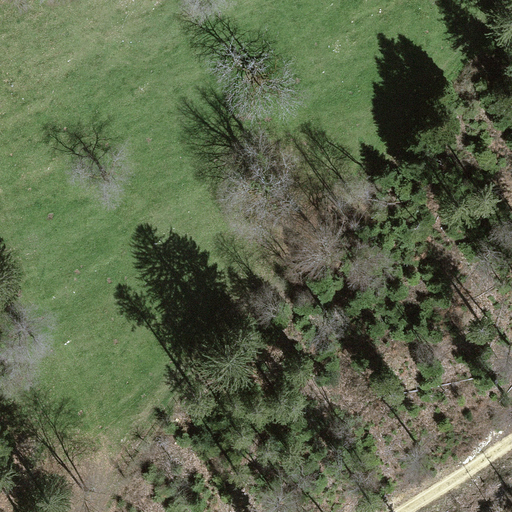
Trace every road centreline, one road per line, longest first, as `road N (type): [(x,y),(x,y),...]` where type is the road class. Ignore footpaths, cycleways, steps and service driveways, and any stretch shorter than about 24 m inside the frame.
road 1 (track): [(94,511),(153,420),(408,113)]
road 2 (track): [(511,442),(398,511)]
